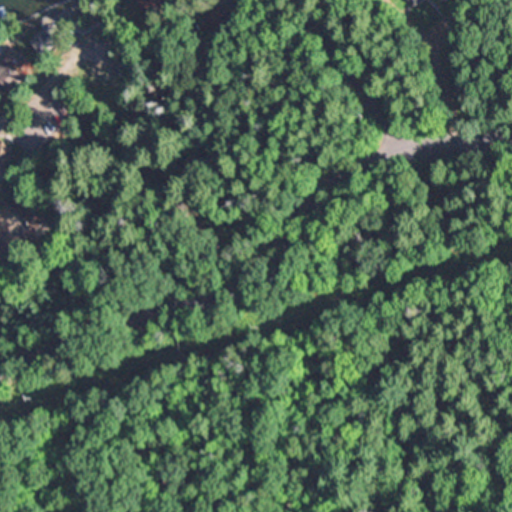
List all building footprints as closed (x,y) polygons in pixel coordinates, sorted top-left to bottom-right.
[(169,0),(171,3),(150,16),(140,0),(169,0)] [(476,0),(488,17),(470,30),(456,10),(471,0),(476,0)] [(235,28),(216,37),(210,23),(206,15),(225,6),(226,8),(235,28)] [(63,44),(44,57),(34,42),(55,27),(61,35),(66,42),(63,44)] [(29,79),(12,92),(0,76),(0,69),(14,59),(29,79)] [(0,147),(9,141),(22,158),(0,174),(0,183),(3,187),(3,188),(0,190),(0,147)] [(37,231),(17,203),(34,190),(55,218),(37,231)] [(37,267),(28,284),(20,280),(13,276),(7,272),(6,272),(16,255),(18,256),(23,259),(29,262),(37,267)]
